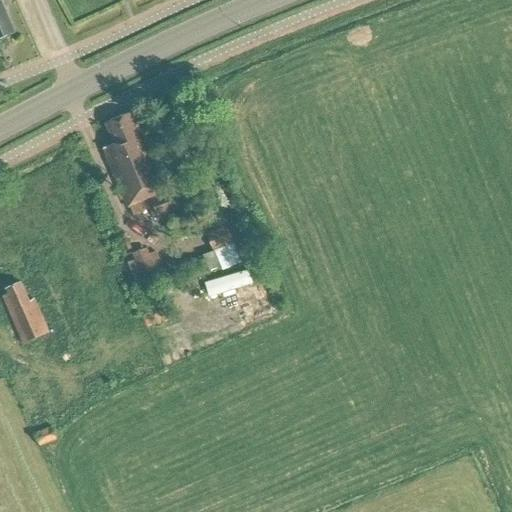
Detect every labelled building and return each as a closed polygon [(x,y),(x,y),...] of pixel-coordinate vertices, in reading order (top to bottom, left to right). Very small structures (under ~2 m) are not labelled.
[(0,0),(0,38),(12,33),(6,19),(8,19),(0,0)] [(159,219),(197,203),(189,183),(166,191),(133,113),(105,124),(114,145),(103,149),(128,208),(150,199),(159,219)] [(212,251),(202,255),(185,262),(192,278),(239,258),(226,225),(205,234),(212,251)] [(156,253),(150,256),(147,249),(132,255),(142,281),(164,272),(156,253)] [(23,345),(49,333),(34,300),(29,302),(21,282),(5,289),(8,295),(3,297),(23,345)]
